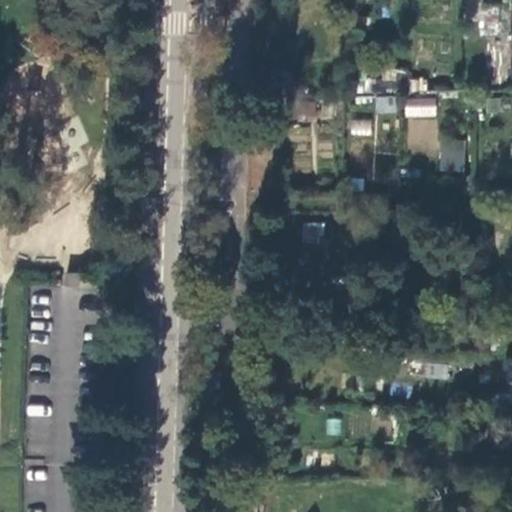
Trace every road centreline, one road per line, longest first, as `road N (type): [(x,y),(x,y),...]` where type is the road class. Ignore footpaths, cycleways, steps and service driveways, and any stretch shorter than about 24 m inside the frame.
road 1 (tertiary): [(174,511),(193,0)]
road 2 (track): [(240,202),(511,198)]
